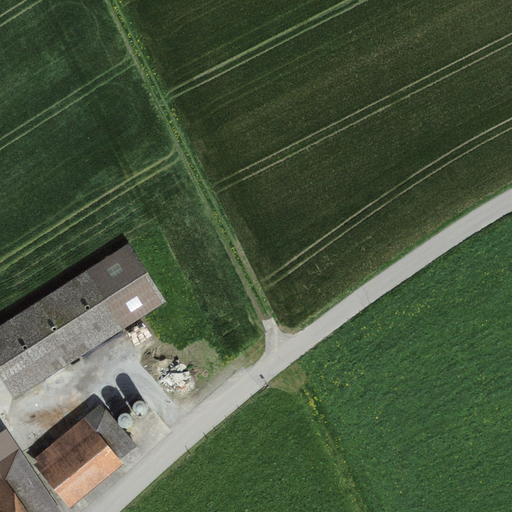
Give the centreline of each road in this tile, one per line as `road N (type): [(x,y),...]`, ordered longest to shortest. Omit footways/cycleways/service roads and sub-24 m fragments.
road 1 (unclassified): [(511,202),(284,354),(102,511)]
road 2 (track): [(284,354),(109,0)]
